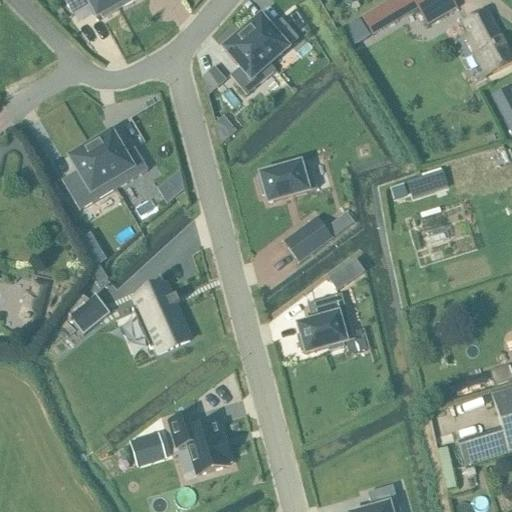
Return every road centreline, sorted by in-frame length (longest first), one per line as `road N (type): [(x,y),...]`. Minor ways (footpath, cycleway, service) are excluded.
road 1 (residential): [(173,57),(294,511)]
road 2 (residential): [(173,57),(129,77),(107,79),(79,67),(7,109)]
